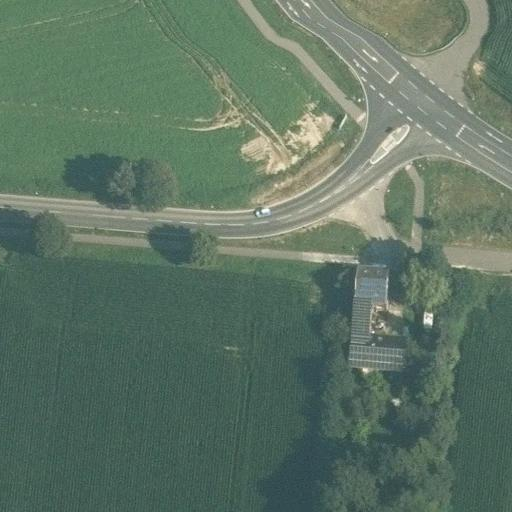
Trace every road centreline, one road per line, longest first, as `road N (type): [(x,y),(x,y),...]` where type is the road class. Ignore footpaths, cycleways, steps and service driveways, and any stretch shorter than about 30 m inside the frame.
road 1 (tertiary): [(424,125),(347,201),(286,238),(186,244),(0,229)]
road 2 (track): [(390,161),(242,0)]
road 3 (secondary): [(424,125),(302,0)]
road 4 (track): [(467,0),(474,46),(424,125)]
